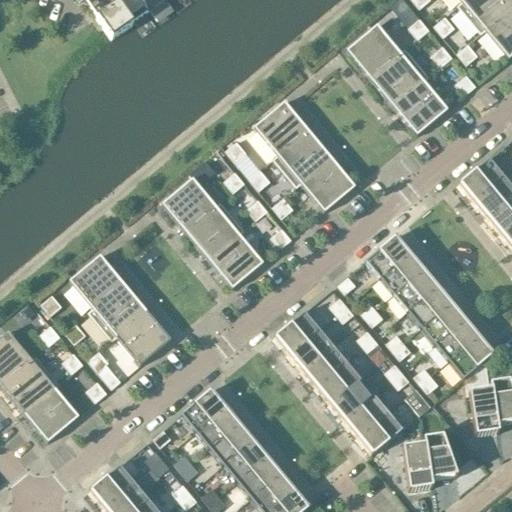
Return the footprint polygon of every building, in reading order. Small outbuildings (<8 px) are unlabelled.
[(124,0),(95,21),(110,43),(131,28),(130,26),(147,14),(136,0),(124,0)] [(164,1),(163,0),(136,0),(147,14),(149,12),(157,22),(169,13),(162,3),(164,1)] [(418,13),(429,4),(425,0),(410,0),(408,2),(418,13)] [(468,0),(454,0),(460,7),(455,11),(468,0)] [(511,10),(511,7),(506,0),(468,0),(455,11),(478,39),(511,10)] [(511,59),(511,10),(478,39),(479,39),(483,35),(507,63),(511,59)] [(432,31),(441,42),(453,33),(443,21),(432,31)] [(418,23),(406,33),(416,44),(427,34),(418,23)] [(398,58),(375,29),(344,55),(368,83),(404,54),(403,54),(398,58)] [(455,58),(464,70),(476,60),(466,49),(455,58)] [(441,51),(429,60),(439,72),(450,62),(441,51)] [(426,82),(404,54),(368,83),(391,111),(426,82)] [(474,91),(464,79),(453,89),(462,100),(474,91)] [(446,114),(422,86),(427,82),(426,82),(391,111),(415,140),(446,114)] [(306,134),(282,106),(252,132),(275,160),(306,134)] [(330,163),(306,134),(275,160),(270,164),(294,193),(299,189),(330,163)] [(223,155),(233,167),(244,157),(235,146),(223,155)] [(353,191),(330,163),(299,189),(322,217),(353,191)] [(501,180),(487,163),(456,189),(455,190),(462,200),(464,199),(470,206),(501,180)] [(247,184),(257,196),(268,186),(259,175),(247,184)] [(233,177),(222,186),(231,197),(243,188),(233,177)] [(511,199),(511,193),(501,180),(470,206),(468,207),(476,216),(478,215),(484,222),(484,223),(511,199)] [(214,211),(190,183),(160,208),(183,237),(214,211)] [(511,227),(511,199),(484,223),(484,222),(482,223),(490,233),(491,232),(497,239),(498,239),(511,227)] [(270,212),(280,223),(291,214),(282,202),(270,212)] [(256,204),(245,214),(254,225),(266,216),(256,204)] [(238,240),(242,236),(219,207),(214,211),(183,237),(207,265),(238,240)] [(511,255),(511,227),(498,239),(497,239),(496,240),(504,249),(505,248),(511,255),(511,256),(511,255)] [(289,244),(280,233),(268,242),(278,254),(289,244)] [(408,257),(402,250),(404,249),(396,239),(395,241),(394,240),(363,266),(377,283),(409,257),(408,257)] [(261,268),(238,240),(207,265),(230,293),(261,268)] [(417,265),(409,256),(408,257),(409,257),(377,283),(391,300),(422,274),(422,273),(416,266),(417,265)] [(121,288),(98,260),(67,285),(91,313),(121,288)] [(436,291),(436,290),(430,283),(431,282),(423,272),(422,273),(422,274),(391,300),(405,317),(436,291)] [(335,290),(343,299),(354,290),(346,281),(335,290)] [(121,288),(91,313),(86,317),(110,346),(114,342),(145,317),(121,288)] [(450,307),(444,299),(445,298),(437,289),(436,290),(436,291),(405,317),(419,333),(450,307)] [(50,299),(39,309),(48,320),(60,311),(50,299)] [(345,310),(338,302),(327,311),(334,319),(345,310)] [(374,314),(367,306),(356,315),(363,323),(374,314)] [(463,323),(457,316),(459,315),(451,306),(450,307),(419,333),(433,350),(464,324),(463,323)] [(352,319),(345,310),(334,319),(341,328),(352,319)] [(370,332),(381,323),(374,314),(363,323),(370,332)] [(317,333),(302,316),(271,342),(272,343),(270,344),(278,353),(279,352),(285,359),(284,360),(317,333)] [(168,345),(145,317),(114,342),(138,370),(168,345)] [(477,340),(471,333),(473,332),(465,322),(463,323),(464,324),(433,350),(446,366),(478,340),(477,340)] [(63,337),(72,349),(84,339),(74,328),(63,337)] [(49,330),(37,339),(47,351),(58,341),(49,330)] [(331,350),(317,333),(284,360),(292,370),(293,369),(299,376),(298,377),(331,350)] [(372,344),(365,335),(355,344),(362,353),(372,344)] [(0,388),(29,364),(6,336),(0,341),(0,388)] [(402,348),(395,339),(384,348),(391,356),(402,348)] [(485,349),(486,348),(479,339),(477,340),(478,340),(446,366),(461,384),(492,358),(485,349)] [(379,352),(372,344),(362,353),(369,361),(379,352)] [(398,365),(409,356),(402,348),(391,356),(398,365)] [(344,367),(331,350),(298,377),(306,386),(307,385),(313,392),(311,393),(312,394),(344,367)] [(104,369),(107,367),(97,356),(86,365),(110,394),(119,386),(104,369)] [(72,357),(60,367),(70,378),(81,369),(72,357)] [(53,393),(58,389),(34,360),(29,364),(0,388),(0,391),(23,419),(53,393)] [(358,384),(344,367),(312,394),(319,403),(321,402),(327,409),(325,410),(326,411),(358,384)] [(400,377),(393,368),(382,377),(390,386),(400,377)] [(429,381),(422,372),(411,381),(418,390),(429,381)] [(407,385),(400,377),(390,386),(396,394),(407,385)] [(425,398),(436,389),(429,381),(418,390),(425,398)] [(372,400),(358,384),(326,411),(333,420),(334,418),(340,426),(339,427),(340,427),(372,400)] [(84,396),(94,407),(105,398),(95,386),(84,396)] [(495,430),(511,427),(511,401),(507,386),(487,389),(488,394),(495,430)] [(77,421),(53,393),(23,419),(46,447),(77,421)] [(225,410),(225,409),(224,410),(218,403),(219,402),(211,393),(210,394),(210,393),(178,419),(193,437),(225,410)] [(495,430),(488,394),(466,398),(473,441),(496,438),(495,430)] [(386,417),(372,400),(340,427),(347,436),(348,435),(354,442),(353,443),(354,444),(386,417)] [(428,410),(420,401),(410,410),(417,419),(428,410)] [(239,426),(237,427),(231,420),(233,419),(225,410),(193,437),(207,453),(239,426)] [(369,460),(400,434),(386,417),(354,444),(361,453),(362,452),(369,460)] [(253,443),(252,442),(251,443),(245,436),(247,435),(239,426),(207,453),(221,470),(253,443)] [(162,434),(151,443),(158,452),(169,443),(162,434)] [(428,485),(454,481),(440,441),(421,444),(421,450),(428,485)] [(267,460),(266,459),(265,460),(259,453),(260,452),(253,443),(221,470),(234,487),(267,460)] [(428,485),(421,450),(400,453),(406,496),(429,493),(428,485)] [(160,464),(153,455),(143,464),(150,473),(160,464)] [(189,468),(182,459),(172,468),(179,477),(189,468)] [(281,477),(280,476),(279,477),(273,469),(274,468),(267,460),(234,487),(248,503),(281,477)] [(167,472),(160,464),(150,473),(157,481),(167,472)] [(186,485),(196,476),(189,468),(179,477),(186,485)] [(102,511),(132,487),(118,469),(87,495),(87,496),(86,497),(94,506),(95,505),(100,511),(102,511)] [(272,511),(295,493),(294,492),(293,493),(287,486),(288,485),(281,477),(248,503),(255,511),(272,511)] [(136,511),(146,504),(132,487),(102,511),(136,511)] [(188,497),(181,488),(170,497),(177,506),(188,497)] [(217,501),(210,492),(199,501),(206,510),(217,501)] [(272,511),(306,511),(308,511),(300,503),(302,502),(295,493),(272,511)] [(186,511),(195,505),(188,497),(177,506),(182,511),(186,511)] [(207,511),(220,511),(224,509),(217,501),(206,510),(207,511)]
